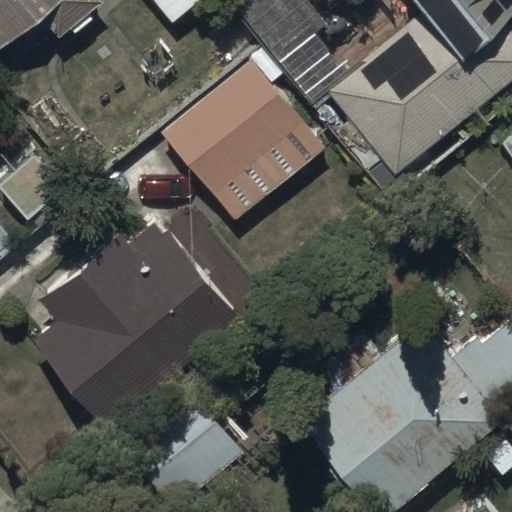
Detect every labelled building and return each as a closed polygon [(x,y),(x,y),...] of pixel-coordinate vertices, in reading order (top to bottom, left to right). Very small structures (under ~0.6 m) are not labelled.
[(0,0),(0,29),(35,0),(40,0),(59,22),(67,15),(74,23),(92,8),(86,0),(0,0)] [(162,0),(172,12),(186,0),(162,0)] [(511,15),(500,2),(501,0),(408,0),(323,75),(349,105),(335,117),(384,173),(511,61),(511,15)] [(251,41),(158,116),(233,208),(326,133),(251,41)] [(511,119),(501,129),(511,142),(511,119)] [(32,137),(0,163),(0,177),(25,207),(64,175),(32,137)] [(54,300),(31,318),(179,502),(252,444),(177,351),(242,299),(168,206),(159,214),(152,206),(134,221),(119,202),(31,272),(54,300)] [(0,237),(13,226),(0,211),(0,237)] [(511,363),(511,296),(477,325),(473,321),(447,341),(422,309),(381,342),(360,314),(312,352),(330,375),(300,399),(381,501),(502,405),(486,384),(511,363)] [(496,511),(483,495),(461,511),(496,511)]
